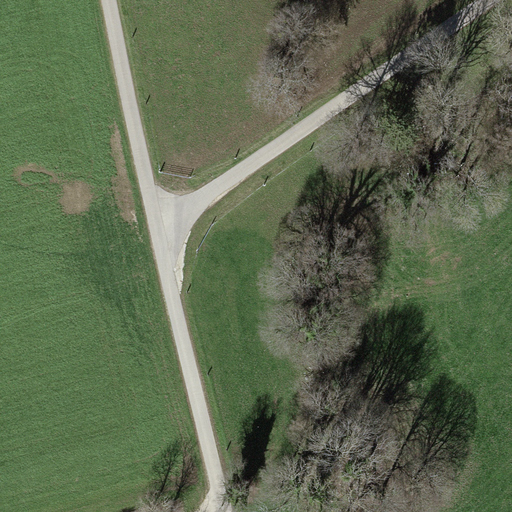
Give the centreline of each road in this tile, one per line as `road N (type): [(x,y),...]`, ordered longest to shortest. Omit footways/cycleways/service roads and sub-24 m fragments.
road 1 (track): [(106,0),(223,511)]
road 2 (track): [(157,240),(495,0)]
